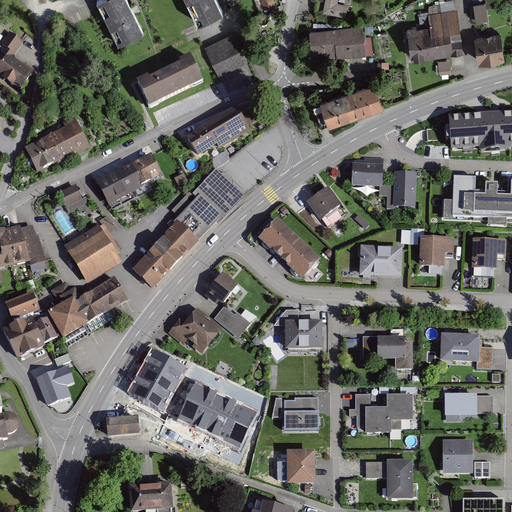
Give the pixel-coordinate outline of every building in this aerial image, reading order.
[(127,0),(99,0),(97,1),(118,46),(144,34),(127,0)] [(219,0),(186,0),(198,24),(225,11),(219,0)] [(281,0),(259,0),(264,11),(283,4),(281,0)] [(351,0),(325,0),(322,14),(346,20),(351,0)] [(486,2),(474,4),(476,21),(489,19),(486,2)] [(430,26),(408,29),(413,62),(464,54),(458,9),(428,13),(430,26)] [(363,27),(310,32),(313,63),(366,57),(363,27)] [(236,34),(205,49),(220,78),(251,63),(236,34)] [(502,34),(475,38),(479,65),(505,61),(502,34)] [(5,49),(11,53),(0,69),(0,81),(21,96),(36,74),(14,60),(25,45),(13,37),(5,49)] [(192,58),(137,84),(150,110),(204,84),(192,58)] [(452,73),(451,60),(439,61),(440,74),(452,73)] [(376,84),(349,94),(357,118),(385,109),(376,84)] [(349,94),(321,103),(330,128),(357,118),(349,94)] [(237,110),(187,140),(201,164),(251,134),(237,110)] [(511,113),(450,118),(450,127),(445,128),(446,141),(452,141),(453,150),(481,147),(481,152),(510,150),(510,145),(511,145),(511,113)] [(66,131),(25,150),(37,176),(91,151),(76,120),(64,126),(66,131)] [(224,152),(215,157),(219,165),(228,159),(224,152)] [(151,155),(102,181),(114,205),(163,179),(151,155)] [(385,163),(354,162),(353,189),(384,190),(385,163)] [(177,223),(132,270),(153,291),(244,198),(215,170),(170,216),(177,223)] [(184,174),(175,179),(181,190),(190,186),(184,174)] [(418,176),(394,175),(393,210),(416,211),(418,176)] [(478,180),(455,179),(453,220),(511,222),(511,182),(511,183),(511,199),(499,198),(500,187),(487,186),(486,197),(477,196),(478,180)] [(77,187),(60,194),(67,209),(84,202),(77,187)] [(330,190),(308,205),(322,224),(343,209),(330,190)] [(359,216),(355,221),(366,230),(370,226),(359,216)] [(278,221),(258,241),(303,284),(322,263),(278,221)] [(35,224),(0,232),(0,270),(29,264),(31,274),(46,271),(35,224)] [(102,227),(67,248),(89,285),(124,265),(102,227)] [(412,230),(412,232),(411,246),(418,246),(418,237),(425,238),(425,230),(412,230)] [(412,232),(402,232),(402,245),(411,246),(412,232)] [(455,240),(422,239),(421,269),(446,270),(447,257),(455,257),(455,240)] [(508,243),(473,242),(472,271),(498,272),(499,258),(507,258),(508,243)] [(404,250),(362,248),(361,279),(403,281),(404,250)] [(329,249),(325,253),(330,258),(334,254),(329,249)] [(242,285),(224,272),(206,296),(224,309),(227,305),(242,285)] [(129,301),(116,280),(78,303),(75,299),(48,316),(64,341),(129,301)] [(34,294),(7,305),(13,323),(41,312),(34,294)] [(240,341),(253,324),(227,305),(224,309),(214,322),(240,341)] [(192,308),(170,339),(200,362),(223,332),(192,308)] [(4,332),(19,364),(48,351),(45,345),(36,326),(33,319),(4,332)] [(45,345),(56,340),(47,321),(36,326),(45,345)] [(324,324),(285,324),(285,352),(324,353),(324,324)] [(481,338),(442,337),(441,363),(480,365),(480,349),(481,338)] [(415,340),(364,339),(364,363),(395,363),(395,376),(414,376),(415,340)] [(494,349),(480,349),(480,365),(479,370),(493,370),(494,349)] [(186,369),(155,352),(130,396),(161,414),(186,369)] [(70,368),(38,381),(50,409),(73,399),(69,389),(77,385),(70,368)] [(501,376),(493,376),(492,384),(501,384),(501,376)] [(257,416),(196,387),(180,422),(240,451),(257,416)] [(477,396),(445,397),(446,418),(477,418),(477,415),(477,398),(477,396)] [(371,397),(356,397),(356,411),(350,411),(350,417),(358,417),(358,428),(366,428),(366,436),(393,435),(392,423),(413,423),(413,397),(389,398),(389,410),(371,410),(371,397)] [(493,398),(477,398),(477,415),(493,414),(493,398)] [(296,402),(285,402),(286,433),(319,432),(319,399),(295,399),(296,402)] [(276,400),(272,418),(282,419),(282,400),(276,400)] [(0,443),(3,443),(2,441),(8,439),(7,435),(11,434),(14,433),(15,432),(17,430),(17,428),(18,426),(18,423),(17,420),(16,419),(14,417),(11,416),(9,415),(7,415),(2,416),(0,406),(0,443)] [(140,419),(108,422),(110,440),(142,437),(140,419)] [(474,442),(444,443),(444,476),(474,475),(474,442)] [(316,454),(288,454),(288,486),(316,486),(316,454)] [(413,461),(387,462),(387,464),(387,479),(388,502),(414,501),(413,461)] [(387,479),(387,464),(367,464),(367,480),(387,479)] [(490,464),(476,464),(475,479),(490,479),(490,464)] [(174,484),(127,487),(128,511),(171,511),(175,511),(174,484)] [(295,511),(296,511),(259,501),(255,511),(295,511)] [(505,511),(505,501),(464,501),(463,511),(505,511)]
